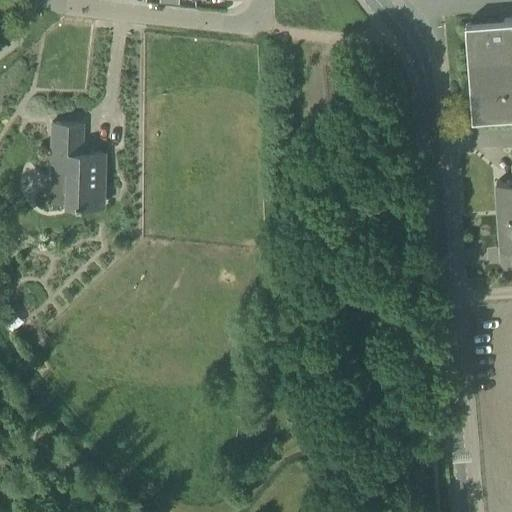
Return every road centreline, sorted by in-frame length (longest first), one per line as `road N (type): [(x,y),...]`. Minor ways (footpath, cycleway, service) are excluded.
road 1 (unclassified): [(464,511),(423,70),(373,0)]
road 2 (residential): [(256,20),(230,25),(102,13),(46,0)]
